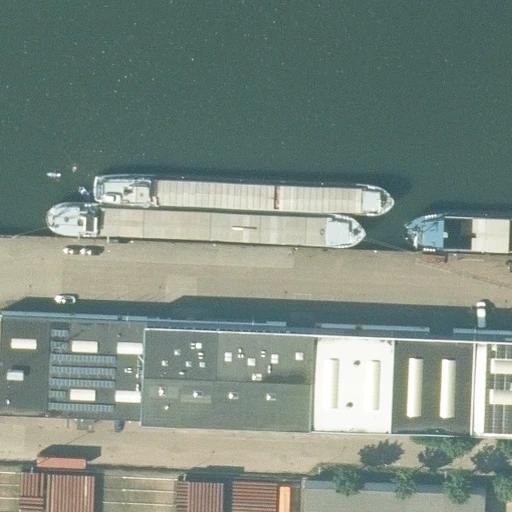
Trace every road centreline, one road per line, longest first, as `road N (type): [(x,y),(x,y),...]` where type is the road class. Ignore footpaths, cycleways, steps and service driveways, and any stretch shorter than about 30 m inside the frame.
road 1 (unclassified): [(511,461),(0,437)]
road 2 (unclassified): [(0,277),(511,295)]
